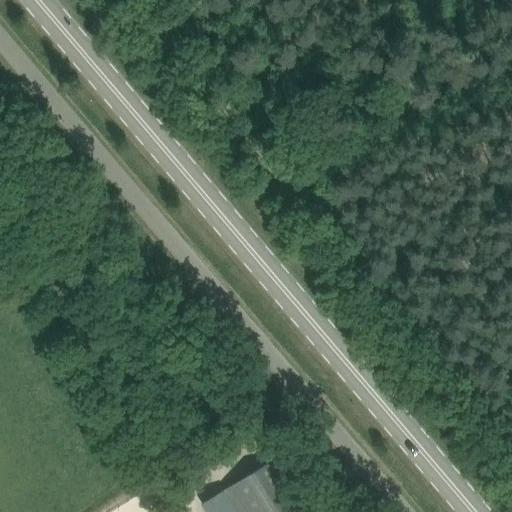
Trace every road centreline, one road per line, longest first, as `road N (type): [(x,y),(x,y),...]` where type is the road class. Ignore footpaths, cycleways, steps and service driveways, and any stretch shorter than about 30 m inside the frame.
road 1 (primary): [(473,511),(36,0)]
road 2 (unclassified): [(0,38),(404,511)]
road 3 (track): [(511,439),(146,0)]
road 4 (track): [(0,230),(192,511)]
